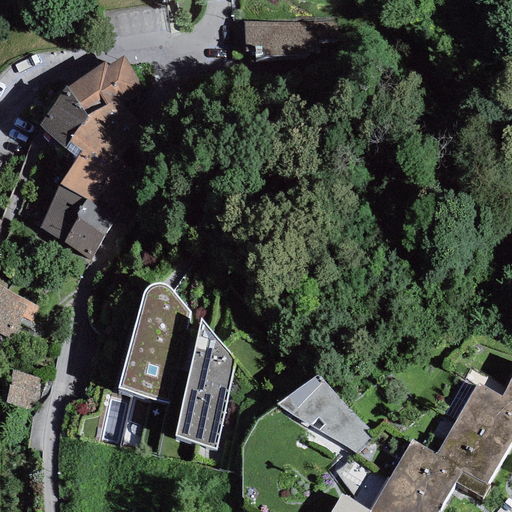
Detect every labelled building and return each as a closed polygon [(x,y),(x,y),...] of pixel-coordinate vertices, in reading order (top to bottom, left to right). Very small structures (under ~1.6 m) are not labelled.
[(334,22),(242,29),(245,64),(261,63),(262,70),(305,66),(304,60),(318,59),(317,48),(336,47),(334,22)] [(143,100),(123,72),(107,82),(104,77),(66,106),(87,139),(93,131),(116,113),(120,117),(143,100)] [(87,139),(66,106),(39,147),(64,170),(74,157),(87,139)] [(93,131),(127,161),(141,140),(120,117),(116,113),(93,131)] [(127,161),(93,131),(87,139),(74,157),(114,183),(119,175),(127,161)] [(119,175),(114,183),(74,157),(64,170),(76,178),(59,199),(89,212),(95,214),(98,209),(121,218),(135,184),(119,175)] [(89,212),(59,199),(39,240),(66,251),(77,232),(89,212)] [(89,212),(77,232),(66,251),(63,253),(90,267),(103,247),(115,226),(95,214),(89,212)] [(30,309),(0,296),(0,352),(9,357),(26,317),(30,309)] [(140,316),(117,404),(169,407),(189,321),(170,302),(167,302),(162,301),(155,301),(149,304),(145,307),(143,311),(140,316)] [(236,361),(200,329),(176,442),(216,450),(236,361)] [(39,384),(8,380),(6,414),(32,416),(39,384)] [(374,438),(317,387),(276,414),(309,432),(317,424),(325,431),(318,437),(357,457),(374,438)] [(511,390),(502,408),(511,414),(511,390)] [(436,466),(462,480),(454,493),(483,509),(490,496),(487,494),(511,450),(511,414),(502,408),(477,394),(436,466)] [(462,480),(436,466),(410,452),(375,511),(443,511),(454,493),(462,480)]
